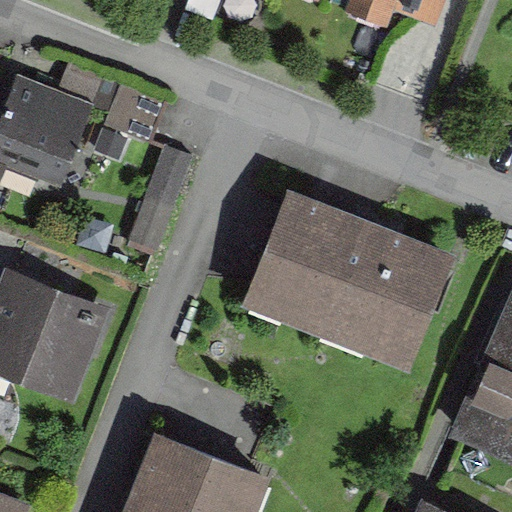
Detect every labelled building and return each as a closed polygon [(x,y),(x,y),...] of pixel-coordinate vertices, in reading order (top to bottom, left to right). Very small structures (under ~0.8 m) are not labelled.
[(447,0),(362,0),(361,4),(403,20),(408,4),(441,17),(447,0)] [(98,108),(20,77),(0,129),(0,163),(66,190),(98,108)] [(136,136),(154,97),(126,84),(107,123),(136,136)] [(159,143),(138,243),(167,249),(189,149),(159,143)] [(457,258),(290,193),(245,308),(412,373),(457,258)] [(112,313),(10,275),(0,300),(0,371),(79,401),(112,313)] [(511,312),(462,439),(511,458),(511,312)] [(264,511),(278,478),(156,431),(124,511),(264,511)] [(0,511),(20,511),(24,504),(0,494),(0,511)] [(462,511),(435,501),(430,511),(462,511)]
